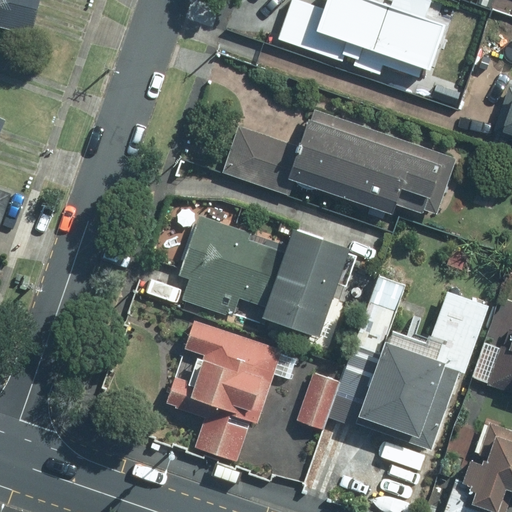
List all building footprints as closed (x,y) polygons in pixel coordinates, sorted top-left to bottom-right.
[(0,36),(30,44),(38,0),(0,0),(0,135),(8,118),(0,114),(0,36)] [(363,30),(372,0),(320,0),(304,51),(346,64),(344,67),(406,87),(419,47),(363,30)] [(511,93),(505,91),(492,128),(511,135),(511,93)] [(436,214),(455,157),(313,110),(301,147),(237,126),(222,173),(288,194),(292,181),(390,213),(393,205),(421,214),(422,209),(436,214)] [(266,307),(287,245),(197,215),(177,275),(187,279),(180,300),(231,318),(238,297),(266,307)] [(346,253),(348,247),(292,228),(287,245),(266,307),(262,317),(317,335),(335,281),(345,284),(355,256),(346,253)] [(257,424),(282,348),(193,320),(165,403),(205,416),(195,446),(238,460),(250,422),(257,424)] [(511,325),(507,324),(486,386),(511,394),(511,325)] [(382,344),(353,423),(431,450),(459,372),(382,344)] [(322,430),(339,381),(312,372),(295,420),(322,430)] [(511,430),(489,422),(488,425),(477,422),(467,451),(477,454),(475,461),(469,459),(461,479),(454,477),(441,511),(496,511),(505,489),(511,491),(511,430)]
